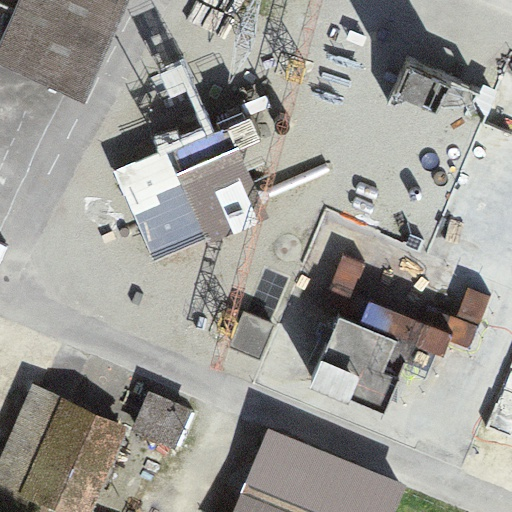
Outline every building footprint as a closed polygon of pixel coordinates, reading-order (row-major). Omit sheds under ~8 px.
[(27,0),(4,51),(66,79),(102,0),(27,0)] [(338,303),(310,374),(382,402),(410,332),(338,303)] [(183,410),(150,397),(137,429),(170,442),(183,410)] [(122,424),(65,399),(32,476),(89,500),(122,424)] [(339,511),(351,485),(249,443),(232,483),(303,511),(339,511)]
